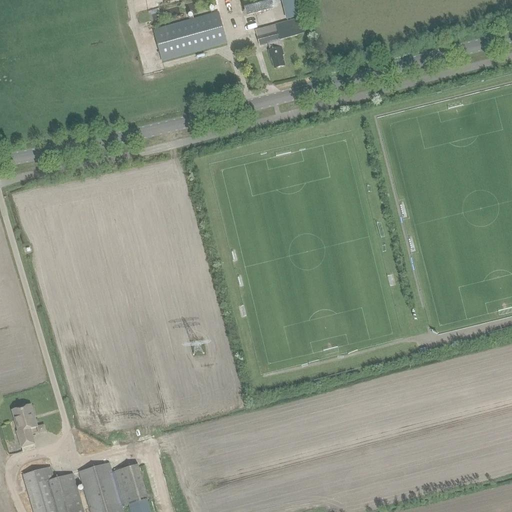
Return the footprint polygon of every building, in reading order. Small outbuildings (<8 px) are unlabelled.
[(248,16),(273,9),(270,0),(256,0),(245,3),(248,16)] [(281,0),(286,20),(304,15),(300,0),(281,0)] [(152,20),(161,18),(159,9),(150,11),(152,20)] [(163,61),(226,44),(218,14),(155,31),(163,61)] [(269,51),(268,51),(271,59),(272,59),(275,69),(285,66),(282,56),(284,55),(280,41),(305,34),(301,19),(256,31),(258,36),(257,37),(260,46),(268,44),(269,51)] [(13,411),(19,432),(18,433),(22,448),(34,444),(30,430),(37,427),(31,406),(13,411)] [(90,511),(84,511),(73,474),(54,480),(51,468),(24,476),(33,511),(124,511),(123,507),(149,499),(139,465),(113,473),(110,464),(79,473),(90,511)]
